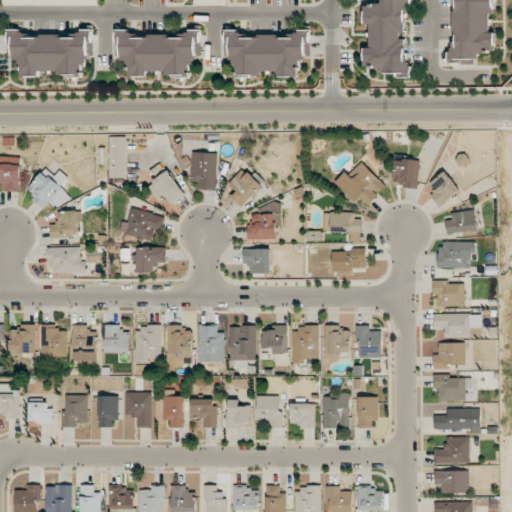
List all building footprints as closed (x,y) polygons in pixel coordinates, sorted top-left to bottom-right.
[(364,4),(370,47),(363,48),(366,68),(379,66),(381,77),(410,73),(404,35),(407,35),(403,10),(412,9),(410,0),(380,0),(381,2),(364,4)] [(493,0),(447,0),(447,2),(452,2),(451,63),(475,64),(476,52),(494,52),(494,32),(489,32),(489,12),(493,12),(493,0)] [(22,74),(58,70),(58,77),(79,74),(78,65),(86,64),(85,57),(94,56),(91,31),(23,38),(22,28),(7,30),(10,57),(20,56),(22,74)] [(236,79),(298,68),(297,59),(312,57),(307,29),(240,40),(238,28),(223,31),(228,56),(232,56),(236,79)] [(201,29),(183,29),(183,35),(132,35),(132,29),(116,29),(116,56),(128,56),(128,77),(147,77),(147,73),(186,74),(187,65),(193,65),(193,56),(201,56),(201,29)] [(109,177),(127,178),(127,136),(110,136),(109,177)] [(216,190),(217,152),(192,152),(191,180),(198,180),(198,189),(216,190)] [(459,168),(471,162),(465,152),(454,158),(459,168)] [(20,192),(21,156),(0,155),(0,183),(5,183),(5,191),(20,192)] [(418,188),(419,160),(394,159),(394,181),(403,181),(403,188),(418,188)] [(386,185),(362,163),(344,182),(368,204),(386,185)] [(235,189),(229,195),(242,207),(262,186),(243,168),(229,184),(235,189)] [(55,209),(71,198),(61,184),(68,179),(61,169),(53,176),(49,170),(27,186),(43,208),(51,202),(55,209)] [(166,197),(171,204),(185,194),(169,171),(148,185),(160,202),(166,197)] [(430,195),(440,207),(460,189),(445,171),(430,183),(436,190),(430,195)] [(248,239),(277,238),(276,216),(281,216),(281,204),(267,205),(267,213),(248,214),(248,239)] [(163,215),(131,208),(128,222),(122,221),(119,233),(157,241),(163,215)] [(51,224),(51,236),(80,236),(80,210),(58,211),(58,224),(51,224)] [(446,232),(478,231),(477,210),(451,212),(451,220),(446,220),(446,232)] [(361,219),(355,219),(355,212),(329,211),(328,232),(351,233),(350,240),(361,241),(361,219)] [(476,242),(439,241),(439,267),(470,268),(470,258),(475,258),(476,242)] [(80,247),(48,246),(47,265),(56,265),(56,272),(86,273),(86,260),(80,260),(80,247)] [(154,272),(154,263),(167,263),(168,247),(137,246),(136,272),(154,272)] [(243,249),(244,264),(251,264),(251,273),(271,272),(270,248),(243,249)] [(366,249),(332,249),(332,270),(366,269),(366,249)] [(449,280),(433,280),(434,306),(465,306),(464,283),(449,284),(449,280)] [(471,314),(434,313),(434,328),(444,328),(444,337),(471,338),(471,314)] [(57,324),(42,324),(41,360),(59,360),(59,356),(67,356),(68,331),(57,331),(57,324)] [(97,360),(97,331),(87,331),(87,324),(73,325),(73,361),(97,360)] [(106,352),(130,352),(130,333),(121,333),(121,324),(106,325),(106,352)] [(183,325),(168,324),(168,355),(193,355),(193,330),(183,330),(183,325)] [(224,362),(225,332),(218,332),(218,326),(200,325),(199,361),(224,362)] [(288,325),(274,325),(274,331),(262,330),(262,354),(287,354),(288,325)] [(341,325),(326,325),(325,355),(340,355),(340,351),(351,352),(351,330),(341,330),(341,325)] [(358,358),(382,357),(382,330),(370,331),(370,325),(357,325),(358,358)] [(11,353),(37,352),(36,326),(10,326),(11,353)] [(162,327),(136,326),(136,363),(144,363),(144,356),(157,356),(157,346),(162,346),(162,327)] [(256,360),(256,326),(230,326),(231,360),(256,360)] [(319,326),(292,327),(293,361),(320,360),(319,326)] [(466,343),(439,342),(438,355),(434,355),(433,367),(465,367),(466,343)] [(192,356),(166,355),(166,372),(179,372),(179,363),(191,364),(192,356)] [(438,399),(475,400),(475,376),(434,376),(434,388),(438,388),(438,399)] [(21,418),(20,392),(0,392),(0,412),(5,413),(5,418),(21,418)] [(152,392),(126,392),(126,416),(138,416),(138,427),(152,427),(152,392)] [(89,395),(64,394),(64,425),(88,425),(89,395)] [(323,427),(349,427),(350,394),(324,394),(323,427)] [(99,427),(113,426),(113,420),(119,420),(118,395),(99,396),(99,427)] [(184,427),(184,395),(164,395),(164,420),(171,420),(171,427),(184,427)] [(257,423),(267,423),(267,427),(283,427),(283,411),(279,411),(279,395),(257,395),(257,423)] [(379,421),(378,397),(358,397),(359,428),(372,428),(372,421),(379,421)] [(191,418),(204,418),(203,427),(215,427),(216,399),(192,398),(191,418)] [(251,422),(251,406),(240,406),(240,400),(228,399),(227,427),(243,428),(243,422),(251,422)] [(48,402),(29,402),(30,423),(53,422),(53,409),(48,409),(48,402)] [(316,403),(291,403),(290,422),(300,422),(299,427),(315,428),(316,403)] [(480,409),(447,408),(447,415),(434,415),(434,428),(471,428),(470,433),(480,434),(480,409)] [(469,436),(446,437),(446,448),(435,449),(435,463),(470,463),(469,436)] [(469,492),(469,470),(434,471),(435,484),(442,483),(443,493),(469,492)] [(15,511),(40,511),(40,484),(28,484),(28,489),(15,489),(15,511)] [(94,484),(81,485),(81,511),(100,511),(100,492),(94,492),(94,484)] [(47,485),(46,511),(72,511),(73,485),(47,485)] [(172,511),(179,511),(196,511),(195,492),(187,492),(187,485),(172,485),(172,511)] [(226,511),(227,498),(222,498),(222,485),(207,485),(206,511),(226,511)] [(266,511),(286,511),(287,493),(280,493),(281,485),(267,485),(266,511)] [(352,511),(352,491),(340,491),(340,486),(328,485),(327,511),(352,511)] [(140,489),(139,511),(163,511),(164,486),(151,486),(151,489),(140,489)] [(321,511),(321,487),(295,487),(295,511),(321,511)] [(383,487),(358,488),(358,510),(384,510),(383,487)] [(109,488),(109,511),(132,511),(132,488),(109,488)] [(258,510),(258,488),(234,488),(234,510),(258,510)] [(473,511),(473,501),(436,502),(436,511),(473,511)]
